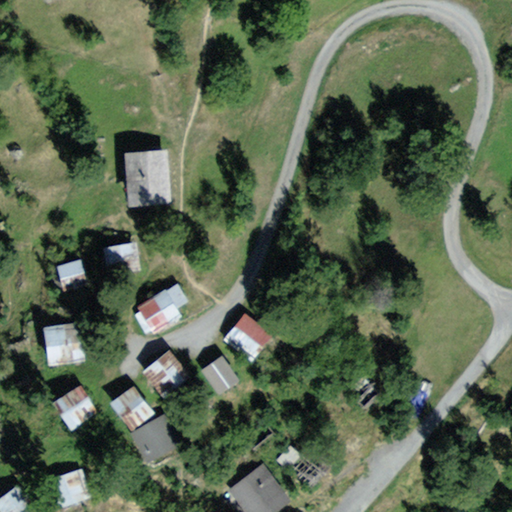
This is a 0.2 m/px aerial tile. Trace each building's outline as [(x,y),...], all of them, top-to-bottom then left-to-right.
[(130,204),(174,202),(172,148),(128,150),(130,204)] [(108,244),(110,273),(142,270),(139,241),(108,244)] [(60,264),(63,278),(87,272),(84,258),(60,264)] [(137,306),(151,329),(193,303),(179,280),(137,306)] [(228,341),(262,356),(275,327),(241,312),(228,341)] [(47,325),(50,363),(81,361),(78,322),(47,325)] [(145,370),(166,395),(192,372),(171,348),(145,370)] [(224,353),(203,369),(222,394),(243,379),(224,353)] [(72,428),(100,412),(84,383),(56,399),(72,428)] [(134,429),(157,412),(136,384),(113,401),(134,429)] [(179,454),(169,417),(136,426),(146,463),(179,454)] [(249,511),(277,511),(295,498),(266,460),(231,487),(249,511)] [(60,507),(94,497),(85,466),(51,476),(60,507)] [(26,480),(0,497),(0,505),(4,511),(30,511),(43,503),(26,480)]
